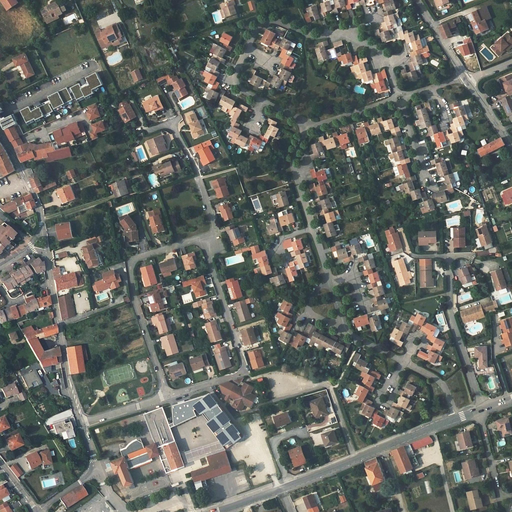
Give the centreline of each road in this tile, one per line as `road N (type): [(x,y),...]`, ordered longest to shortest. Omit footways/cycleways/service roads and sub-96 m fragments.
road 1 (residential): [(204,241),(134,259),(130,270),(166,397)]
road 2 (residential): [(166,397),(239,373),(204,241)]
road 3 (residential): [(349,36),(306,36),(269,18),(257,23),(231,75),(262,100)]
road 4 (tertiary): [(456,420),(281,488)]
road 5 (residential): [(46,253),(81,425)]
road 6 (residential): [(448,256),(449,308),(483,410)]
road 7 (residential): [(167,122),(207,208),(212,228),(204,241)]
